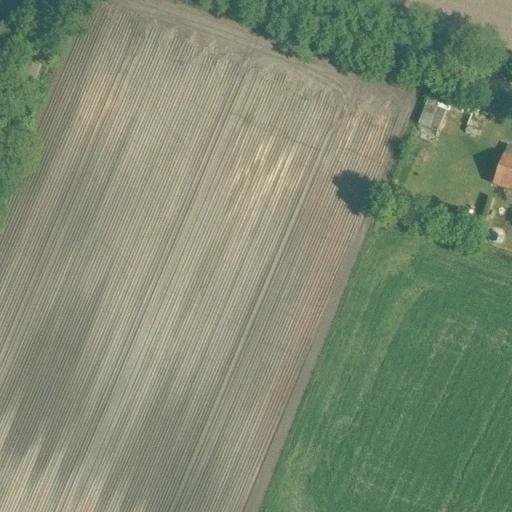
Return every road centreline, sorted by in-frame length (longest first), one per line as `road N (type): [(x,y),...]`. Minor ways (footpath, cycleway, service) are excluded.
road 1 (unclassified): [(274,0),(511,85)]
road 2 (unclassified): [(55,0),(0,132)]
